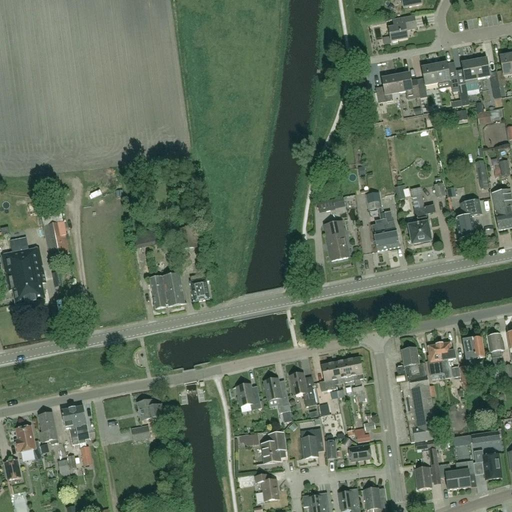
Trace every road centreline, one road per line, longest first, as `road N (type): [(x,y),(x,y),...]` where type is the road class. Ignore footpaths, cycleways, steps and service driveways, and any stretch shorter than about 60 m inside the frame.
road 1 (tertiary): [(0,361),(511,254)]
road 2 (residential): [(0,414),(377,336)]
road 3 (track): [(90,342),(73,187),(0,182)]
road 4 (residential): [(394,472),(377,336)]
road 5 (residential): [(377,336),(511,310)]
